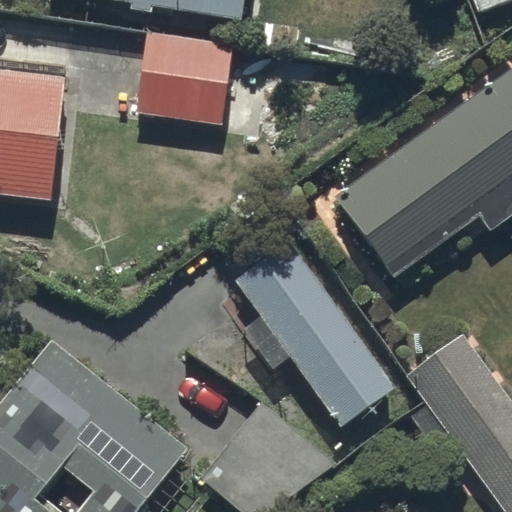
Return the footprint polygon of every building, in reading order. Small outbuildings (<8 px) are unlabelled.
[(129,0),(129,3),(152,7),(153,1),(240,14),(242,0),(129,0)] [(472,0),(476,9),(501,0),(472,0)] [(232,43),(147,30),(135,108),(220,121),(232,43)] [(0,191),(48,197),(62,70),(0,63),(0,191)] [(511,511),(511,67),(336,194),(393,272),(478,210),(489,226),(511,209),(511,511)] [(231,273),(259,311),(243,322),(275,365),(291,354),(341,421),(395,381),(285,233),(231,273)] [(511,511),(511,396),(463,329),(405,372),(506,511),(511,511)] [(0,511),(129,511),(187,441),(52,333),(0,397),(0,511)]
